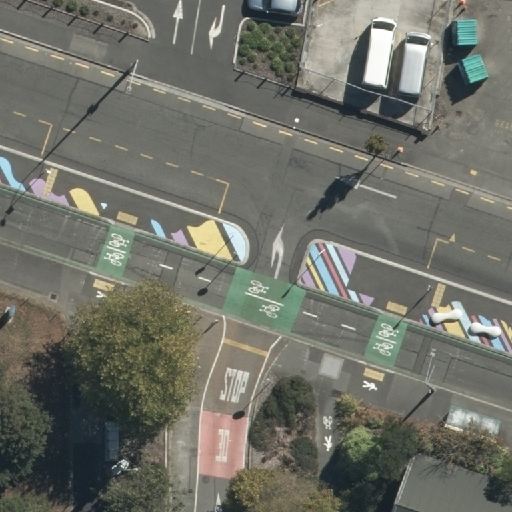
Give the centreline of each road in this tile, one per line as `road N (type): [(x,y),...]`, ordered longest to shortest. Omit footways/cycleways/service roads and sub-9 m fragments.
road 1 (unclassified): [(213,511),(213,445),(279,236),(278,167)]
road 2 (tertiary): [(278,167),(0,76)]
road 3 (tertiary): [(511,245),(278,167)]
